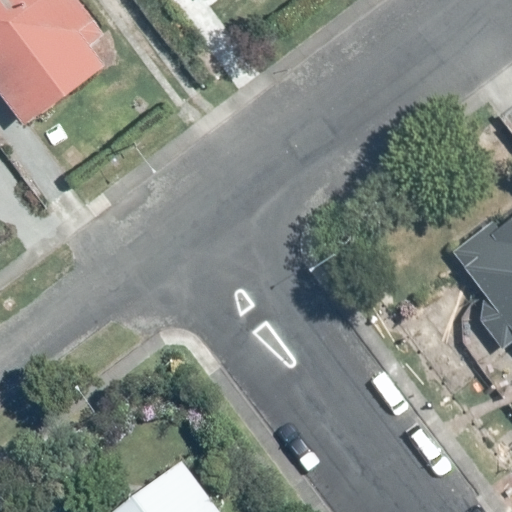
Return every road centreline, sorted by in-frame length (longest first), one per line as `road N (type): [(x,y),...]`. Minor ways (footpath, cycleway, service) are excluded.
road 1 (residential): [(194,225),(497,0)]
road 2 (residential): [(412,511),(194,225)]
road 3 (residential): [(0,369),(194,225)]
